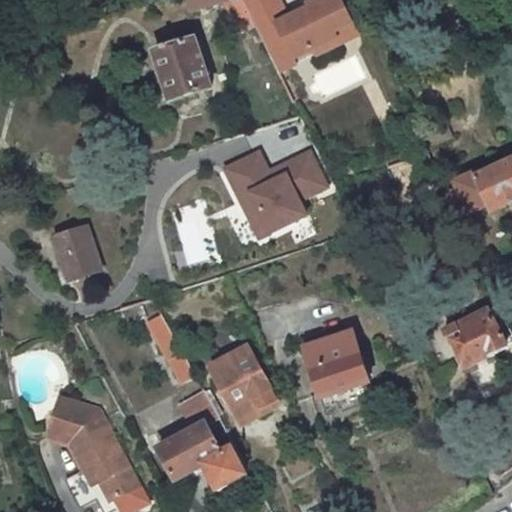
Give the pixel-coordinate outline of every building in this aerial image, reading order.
[(195,0),(222,0),(239,34),(256,28),(242,0),(193,0),(194,1),(195,0)] [(277,0),(242,0),(256,28),(269,55),(286,47),(293,61),(310,52),(313,57),(340,43),(334,32),(352,23),(340,0),(317,0),(319,4),(287,19),(277,0)] [(334,32),(340,43),(358,34),(352,23),(334,32)] [(211,89),(194,40),(156,53),(172,102),(211,89)] [(446,121),(419,133),(426,149),(452,137),(446,121)] [(426,149),(426,150),(453,138),(452,137),(426,149)] [(257,149),(219,168),(256,243),(307,218),(299,204),(328,190),(308,150),(268,170),(257,149)] [(492,211),(511,201),(511,161),(477,177),(476,174),(457,183),(459,189),(445,195),(455,219),(462,216),(470,212),(489,203),(492,211)] [(462,216),(469,233),(477,230),(470,212),(462,216)] [(455,219),(462,236),(469,233),(462,216),(455,219)] [(71,283),(102,273),(88,230),(57,240),(71,283)] [(151,299),(120,309),(127,322),(144,316),(158,311),(151,299)] [(158,311),(144,316),(196,410),(210,402),(158,311)] [(506,349),(487,311),(446,331),(453,343),(454,343),(462,360),(460,361),(464,369),(506,349)] [(322,400),(370,383),(360,354),(355,337),(306,353),(312,370),(322,400)] [(242,424),(280,403),(250,349),(211,371),(242,424)] [(137,417),(147,434),(174,420),(174,396),(137,417)] [(139,487),(98,411),(59,400),(48,436),(68,441),(82,468),(64,476),(76,500),(89,504),(98,500),(102,507),(139,487)] [(207,426),(161,451),(177,481),(205,467),(220,493),(248,476),(233,450),(223,455),(207,426)]
